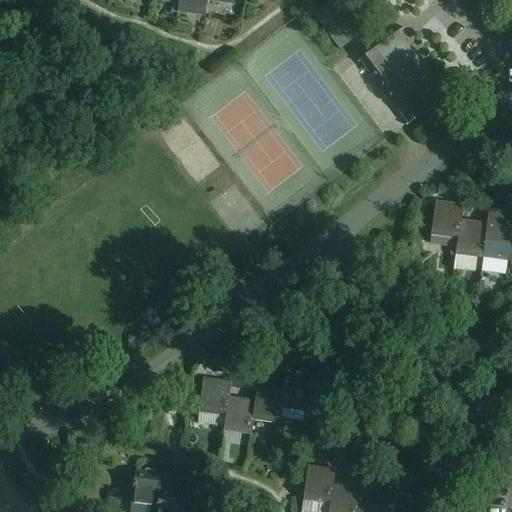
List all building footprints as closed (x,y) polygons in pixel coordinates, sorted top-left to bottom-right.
[(178,10),(178,13),(198,16),(204,17),(206,1),(206,0),(179,0),(178,8),(178,10)] [(357,55),(370,44),(341,12),(328,23),(357,55)] [(408,123),(450,90),(437,72),(432,76),(398,31),(359,60),(408,123)] [(435,203),(430,235),(457,239),(459,222),(461,206),(435,203)] [(481,259),(508,263),(510,248),(510,243),(511,231),(511,212),(488,210),(486,225),(483,244),(481,259)] [(456,249),(455,255),(476,258),(481,259),(483,244),(486,225),(459,222),(457,239),(456,248),(456,249)] [(283,390),(280,409),(308,413),(312,379),(285,376),(283,390)] [(202,379),(198,408),(219,411),(219,415),(218,421),(224,422),(228,397),(229,383),(202,379)] [(254,401),(252,421),(278,424),(280,409),(283,390),(256,387),(254,401)] [(224,422),(224,426),(244,429),(243,435),(250,436),(252,421),(254,401),(228,397),(224,422)] [(307,467),(302,499),(330,502),(332,486),(334,470),(307,467)] [(131,499),(129,511),(156,511),(160,491),(162,476),(135,472),(131,499)] [(328,511),(355,511),(357,506),(359,490),(332,486),(330,502),(328,511)] [(156,511),(183,511),(186,494),(160,491),(156,511)] [(384,509),(383,511),(410,511),(412,497),(386,494),(384,509)]
